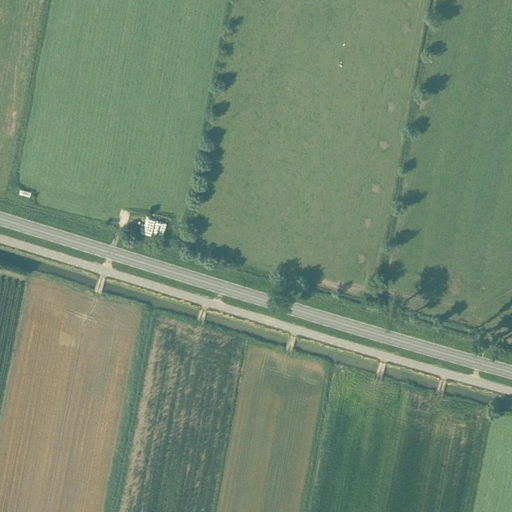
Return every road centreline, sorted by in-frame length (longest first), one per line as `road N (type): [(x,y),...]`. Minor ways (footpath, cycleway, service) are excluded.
road 1 (unclassified): [(511,392),(105,271)]
road 2 (secondary): [(511,372),(110,253)]
